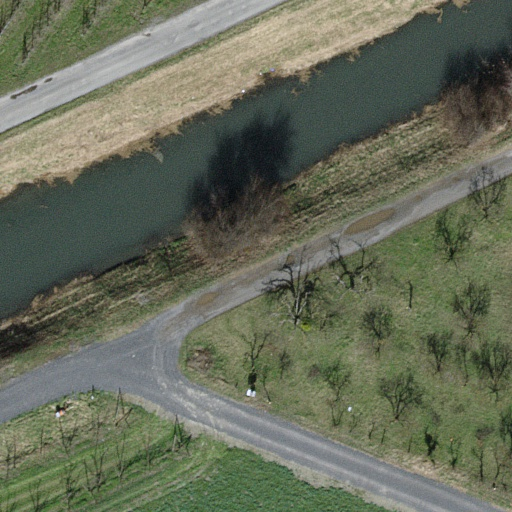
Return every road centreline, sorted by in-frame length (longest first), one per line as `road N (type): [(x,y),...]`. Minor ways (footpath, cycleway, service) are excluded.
road 1 (track): [(511,169),(0,413)]
road 2 (track): [(114,358),(480,511)]
road 3 (track): [(249,0),(0,117)]
